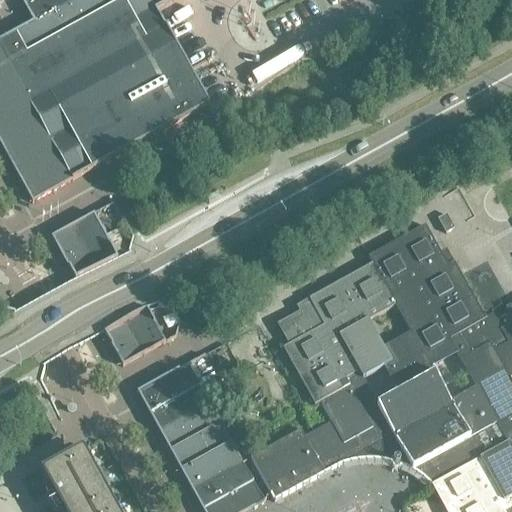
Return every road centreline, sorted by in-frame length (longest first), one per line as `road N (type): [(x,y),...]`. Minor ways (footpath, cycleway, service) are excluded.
road 1 (secondary): [(0,359),(511,75)]
road 2 (residential): [(218,0),(206,28),(218,51),(242,65),(262,65),(377,0)]
